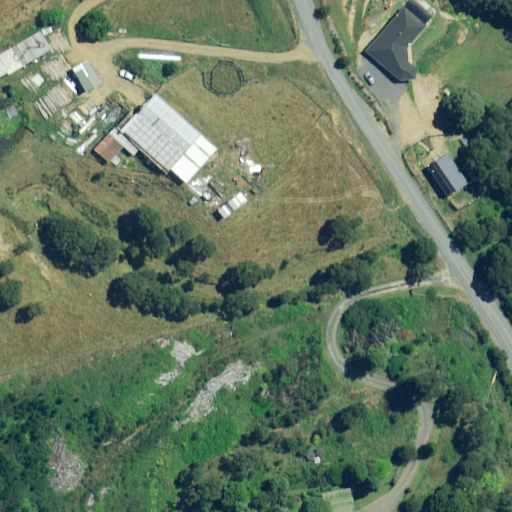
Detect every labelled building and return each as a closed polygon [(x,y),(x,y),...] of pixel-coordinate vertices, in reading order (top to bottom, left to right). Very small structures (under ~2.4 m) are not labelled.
[(423,25),(403,7),(377,36),(397,54),(423,25)] [(41,29),(52,48),(54,51),(62,46),(49,24),(41,29)] [(52,48),(41,29),(0,53),(0,75),(5,72),(7,75),(52,48)] [(34,73),(23,81),(27,88),(39,80),(34,73)] [(114,125),(138,146),(165,172),(199,135),(154,93),(133,116),(128,111),(114,125)] [(91,128),(78,118),(72,126),(85,136),(91,128)] [(138,146),(114,125),(92,150),(107,164),(122,147),(130,155),(138,146)] [(343,511),(351,510),(346,488),(321,494),(324,511),(343,511)]
